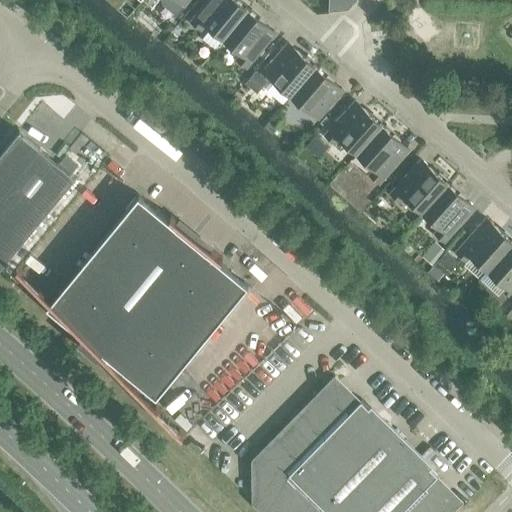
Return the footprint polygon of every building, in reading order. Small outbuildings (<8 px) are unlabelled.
[(163,0),(165,5),(176,14),(183,5),(187,0),(163,0)] [(205,23),(223,38),(247,9),(236,0),(223,0),(216,8),(207,1),(190,21),(200,29),(205,23)] [(329,0),(329,11),(347,9),(355,0),(329,0)] [(247,9),(223,38),(242,53),(236,59),(246,67),(263,46),(254,39),(266,24),(247,9)] [(264,71),(291,94),(315,66),(313,64),(316,61),(307,54),(305,57),(297,50),(285,65),(276,57),(264,71)] [(315,66),(291,94),(318,118),(330,104),(321,96),(334,81),(315,66)] [(256,70),(245,83),(256,92),(266,80),(256,70)] [(339,137),(357,152),(382,124),(364,108),(351,123),(342,115),(325,134),(334,143),(339,137)] [(326,116),(320,123),(322,125),(328,118),(326,116)] [(382,124),(357,152),(374,168),(369,174),(378,182),(396,163),(387,155),(400,140),(382,124)] [(0,263),(26,232),(28,234),(75,177),(19,130),(0,153),(0,263)] [(405,195),(422,211),(447,183),(430,167),(417,181),(408,173),(390,193),(399,201),(405,195)] [(447,183),(422,211),(440,227),(435,233),(444,241),(462,221),(453,213),(465,199),(447,183)] [(58,292),(47,306),(106,354),(156,396),(248,284),(194,240),(174,223),(138,194),(69,278),(72,281),(62,293),(55,287),(54,288),(58,292)] [(480,278),(480,279),(511,242),(511,240),(495,226),(482,240),(474,232),(456,252),(465,260),(470,254),(488,269),(480,278)] [(434,241),(422,255),(432,263),(444,249),(434,241)] [(511,242),(480,279),(492,289),(500,280),(511,291),(511,242)] [(445,250),(439,258),(451,269),(458,261),(445,250)] [(433,265),(427,273),(436,282),(443,274),(433,265)] [(334,386),(257,465),(257,497),(272,511),(440,511),(451,501),(431,481),(437,475),(361,400),(354,406),(334,386)]
